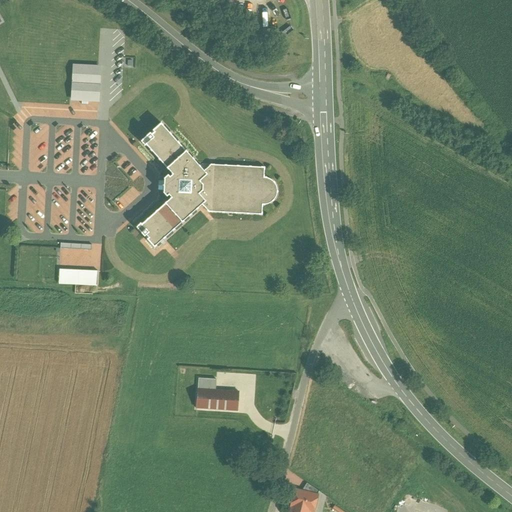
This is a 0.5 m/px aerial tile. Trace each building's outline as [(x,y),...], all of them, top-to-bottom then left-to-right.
[(100,67),(72,66),(70,103),(98,104),(100,67)] [(202,174),(159,126),(141,142),(171,176),(167,179),(165,177),(161,181),(160,196),(163,199),(166,196),(170,201),(135,231),(152,250),(201,206),(208,213),(261,216),(261,206),(263,206),(267,205),(272,201),(275,197),(275,192),(275,187),(272,183),(268,180),(263,179),(264,169),(209,166),(202,174)] [(57,270),(57,285),(86,286),(95,287),(96,271),(57,270)] [(238,392),(197,390),(196,409),(237,411),(238,392)] [(311,511),(316,495),(291,489),(286,507),(287,507),(286,511),(311,511)]
